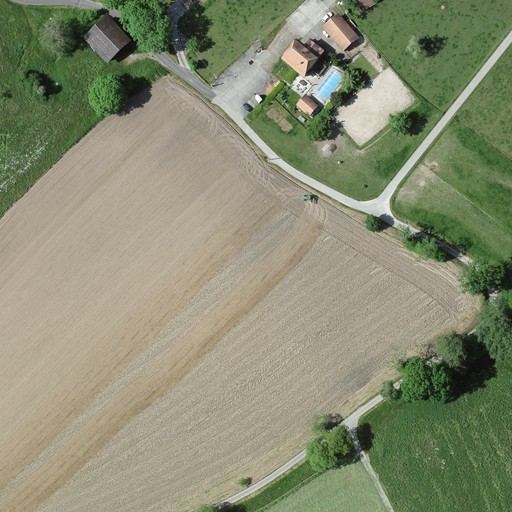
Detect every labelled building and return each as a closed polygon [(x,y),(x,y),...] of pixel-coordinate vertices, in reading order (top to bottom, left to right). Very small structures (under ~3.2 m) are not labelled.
[(376,1),(374,0),(356,0),(361,9),(376,1)] [(339,12),(322,25),(343,51),(360,37),(339,12)] [(108,19),(85,40),(107,63),(130,42),(108,19)] [(306,48),(298,42),(285,57),(306,76),(325,54),(311,42),(306,48)] [(304,93),(296,104),(311,115),(320,104),(304,93)]
